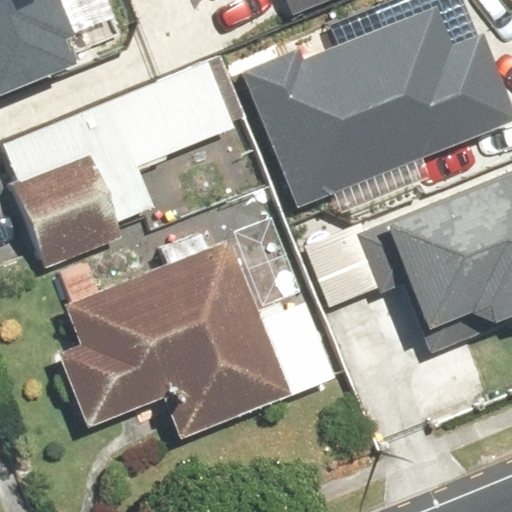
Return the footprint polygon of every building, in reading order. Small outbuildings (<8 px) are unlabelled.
[(88,0),(0,0),(0,64),(99,25),(88,0)] [(273,0),(279,14),(312,0),(273,0)] [(292,45),(227,72),(287,218),(511,124),(511,121),(474,30),(313,97),(292,45)] [(79,158),(1,191),(35,270),(113,237),(79,158)] [(511,172),(370,233),(414,335),(468,312),(477,332),(511,317),(511,318),(511,172)] [(358,230),(297,250),(319,315),(380,294),(358,230)] [(99,291),(88,262),(53,276),(64,304),(54,309),(68,344),(44,354),(75,433),(152,403),(167,443),(327,381),(299,307),(248,326),(217,245),(99,291)]
